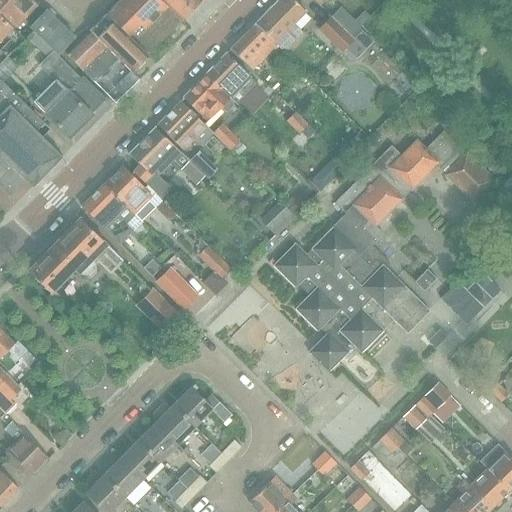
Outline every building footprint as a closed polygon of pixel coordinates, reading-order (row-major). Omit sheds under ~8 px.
[(31,0),(0,0),(0,16),(13,30),(37,5),(31,0)] [(160,0),(117,0),(105,13),(148,55),(181,20),(174,13),(160,0)] [(160,0),(174,13),(181,20),(182,19),(200,0),(160,0)] [(292,0),(277,0),(255,24),(283,52),(302,33),(292,23),(304,11),(292,0)] [(339,7),(330,16),(349,34),(358,25),(339,7)] [(29,26),(32,29),(57,53),(73,37),(45,9),(29,26)] [(105,13),(88,29),(106,46),(113,54),(107,60),(118,71),(125,65),(131,72),(148,55),(105,13)] [(0,16),(0,39),(5,34),(16,46),(22,40),(13,30),(0,16)] [(330,16),(318,29),(340,51),(352,39),(348,35),(349,34),(330,16)] [(277,47),(255,24),(230,49),(251,70),(272,48),(274,50),(277,47)] [(25,36),(25,37),(45,57),(37,65),(53,81),(33,101),(68,136),(104,99),(82,76),(80,78),(55,54),(57,53),(32,29),(25,36)] [(106,46),(88,29),(65,52),(82,69),(106,46)] [(226,53),(206,73),(230,97),(236,103),(256,83),(226,53)] [(289,82),(300,71),(283,54),(271,65),(289,82)] [(230,97),(206,73),(183,97),(207,121),(230,97)] [(0,79),(0,188),(8,196),(24,180),(31,187),(62,156),(42,137),(50,129),(0,79)] [(182,148),(205,125),(180,100),(157,123),(182,148)] [(298,133),(306,124),(294,112),(286,121),(298,133)] [(238,140),(221,123),(213,132),(230,148),(238,140)] [(154,126),(128,153),(139,164),(132,171),(161,199),(168,192),(154,178),(173,159),(192,178),(200,171),(180,152),(154,126)] [(345,213),(332,225),(354,247),(364,237),(381,255),(385,251),(375,241),(383,233),(375,225),(401,198),(399,196),(408,187),(410,189),(437,162),(446,171),(444,173),(471,201),(493,179),(466,151),(465,152),(443,130),(425,148),(416,139),(400,154),(391,144),(357,178),(352,183),(334,202),(345,213)] [(215,168),(198,151),(189,160),(204,174),(210,168),(212,170),(215,168)] [(122,165),(104,183),(125,204),(135,215),(154,197),(122,165)] [(125,204),(104,183),(81,205),(119,243),(141,221),(135,215),(125,204)] [(272,234),(293,214),(280,200),(259,220),(272,234)] [(79,217),(52,245),(74,267),(83,276),(83,277),(90,277),(95,272),(95,264),(94,264),(98,260),(110,272),(122,260),(79,217)] [(429,310),(385,267),(389,262),(381,255),(364,237),(354,247),(332,225),(310,248),(310,249),(306,253),(294,242),(272,265),(295,287),(298,284),(308,294),(294,308),(317,330),(320,327),(326,333),(308,351),(328,371),(348,351),(344,348),(350,342),(360,352),(383,329),(369,315),(379,305),(406,333),(429,310)] [(511,237),(503,247),(511,256),(511,237)] [(74,267),(52,245),(51,245),(26,270),(49,292),(73,268),(83,277),(83,276),(74,267)] [(220,278),(229,268),(207,245),(197,255),(213,271),(202,282),(208,288),(215,293),(220,289),(225,283),(220,278)] [(482,256),(440,298),(465,323),(499,289),(491,281),(499,272),(482,256)] [(169,266),(155,280),(161,287),(183,308),(197,294),(169,266)] [(414,281),(423,290),(436,278),(426,268),(414,281)] [(143,298),(152,306),(169,323),(177,314),(152,289),(143,298)] [(0,362),(7,370),(14,363),(7,356),(4,353),(14,343),(0,328),(0,362)] [(439,328),(428,340),(435,347),(446,335),(439,328)] [(0,368),(0,407),(5,412),(14,403),(10,399),(20,388),(0,368)] [(25,376),(20,372),(17,374),(16,373),(12,378),(17,383),(25,376)] [(501,401),(508,394),(497,384),(491,391),(501,401)] [(190,386),(172,404),(193,426),(212,408),(190,386)] [(431,388),(419,399),(432,412),(436,408),(433,406),(441,399),(431,388)] [(419,399),(418,401),(413,405),(426,418),(432,412),(419,399)] [(172,404),(154,422),(176,443),(193,426),(172,404)] [(413,405),(402,416),(415,429),(426,418),(413,405)] [(154,422),(137,439),(159,461),(176,443),(154,422)] [(5,431),(15,440),(5,449),(30,475),(47,458),(13,423),(5,431)] [(403,441),(390,428),(385,433),(397,446),(403,441)] [(397,446),(385,433),(379,439),(391,452),(397,446)] [(137,439),(120,457),(141,478),(159,461),(137,439)] [(233,439),(221,452),(228,459),(240,446),(233,439)] [(480,461),(487,468),(509,490),(511,486),(511,458),(497,443),(488,451),(489,452),(480,461)] [(324,451),(311,464),(316,469),(329,456),(324,451)] [(221,452),(208,465),(215,472),(228,459),(221,452)] [(335,462),(329,456),(316,469),(322,475),(335,462)] [(120,457),(102,474),(124,496),(141,478),(120,457)] [(361,479),(368,472),(357,460),(350,467),(361,479)] [(487,468),(469,485),(491,507),(509,490),(487,468)] [(0,501),(2,504),(18,488),(0,470),(0,501)] [(108,511),(124,496),(102,474),(84,492),(104,511),(108,511)] [(193,481),(186,488),(193,495),(203,485),(206,482),(199,475),(193,481)] [(461,493),(452,502),(461,511),(485,511),(491,507),(469,485),(464,479),(455,487),(461,493)] [(248,501),(258,511),(273,511),(292,494),(287,489),(281,495),(268,482),(248,501)] [(359,487),(346,499),(351,505),(364,492),(359,487)] [(186,488),(173,501),(180,507),(193,495),(186,488)] [(370,498),(364,492),(351,505),(357,511),(370,498)] [(292,494),(273,511),(297,511),(290,504),(296,498),(292,494)] [(93,511),(83,501),(71,511),(93,511)] [(428,511),(421,504),(421,505),(427,511),(461,511),(452,502),(441,511),(428,511)]
